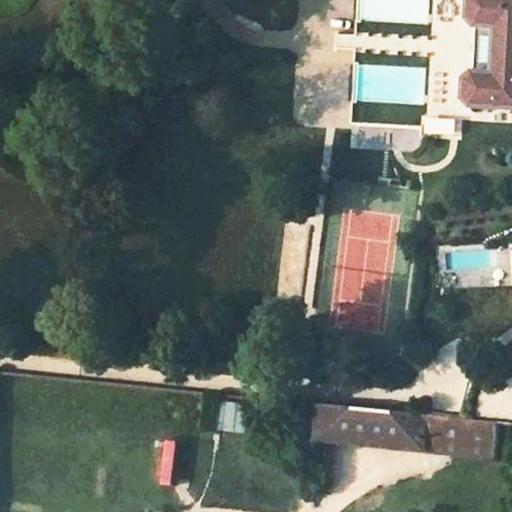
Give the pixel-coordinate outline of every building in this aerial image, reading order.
[(511,0),(468,0),(467,18),(475,28),(480,28),(496,30),(492,73),(476,72),(473,72),(464,79),(463,99),(470,107),(511,110),(511,0)] [(496,30),(480,28),(476,72),(492,73),(496,30)] [(425,415),(429,388),(413,388),(410,414),(425,415)] [(320,438),(422,448),(423,437),(426,415),(425,415),(410,414),(323,405),(320,438)] [(494,422),(426,415),(423,437),(492,443),(494,422)]
